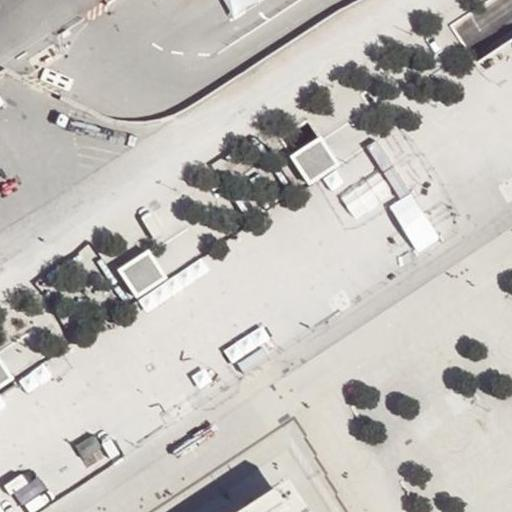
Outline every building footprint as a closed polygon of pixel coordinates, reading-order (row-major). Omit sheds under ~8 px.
[(223,0),(231,17),(268,0),(223,0)] [(321,139),(292,158),(309,185),(339,165),(321,139)] [(149,252),(120,272),(138,298),(167,279),(149,252)] [(0,360),(0,389),(14,381),(0,360)] [(310,511),(291,484),(247,511),(310,511)] [(360,511),(360,510),(357,505),(353,502),(348,500),(343,500),(338,502),(334,505),(331,509),(330,511),(360,511)]
